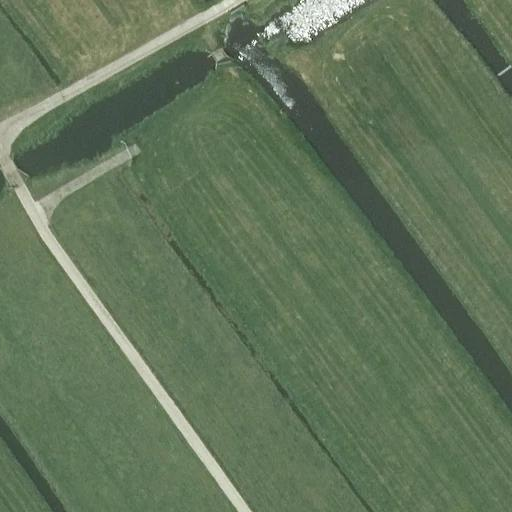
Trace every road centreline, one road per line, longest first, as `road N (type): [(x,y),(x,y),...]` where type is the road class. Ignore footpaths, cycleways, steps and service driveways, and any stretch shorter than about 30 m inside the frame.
road 1 (track): [(250,511),(0,159)]
road 2 (track): [(0,135),(236,0)]
